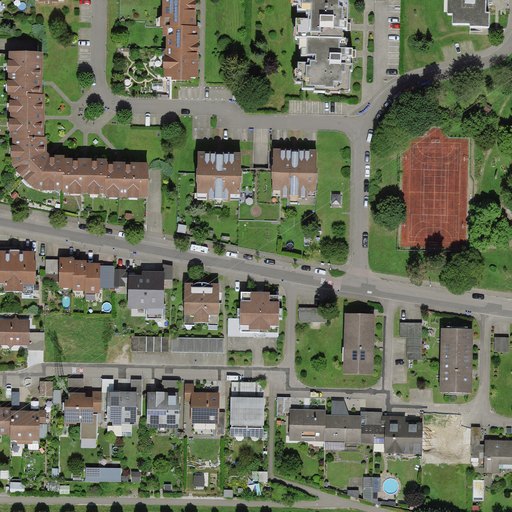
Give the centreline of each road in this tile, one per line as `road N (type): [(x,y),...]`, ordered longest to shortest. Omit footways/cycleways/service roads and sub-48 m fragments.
road 1 (residential): [(93,0),(91,64),(98,84),(121,103),(222,111),(246,121),(351,125),(363,137)]
road 2 (residential): [(290,275),(0,218)]
road 3 (residential): [(0,377),(56,363),(284,374)]
road 4 (residential): [(363,137),(384,100),(419,77),(495,59),(511,44)]
road 5 (residential): [(351,286),(363,137)]
